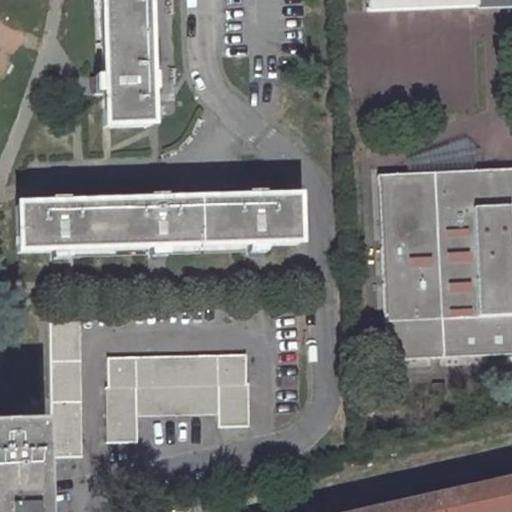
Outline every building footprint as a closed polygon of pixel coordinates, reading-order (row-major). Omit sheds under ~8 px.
[(93,0),(94,0),(96,75),(89,75),(90,92),(97,92),(97,101),(98,108),(98,124),(103,124),(112,124),(146,123),(145,89),(152,88),(152,72),(144,73),(143,42),(142,0),(93,0)] [(511,154),(418,158),(419,176),(511,171),(511,154)] [(511,171),(419,176),(374,178),(381,362),(511,356),(511,171)] [(68,250),(147,248),(147,258),(166,257),(165,247),(245,244),(246,254),(262,254),(262,245),(294,244),(293,198),(260,199),(260,191),(243,191),(243,200),(164,202),(163,196),(146,196),(146,203),(66,205),(65,199),(48,199),(48,206),(12,207),(13,252),(49,252),(50,261),(68,260),(68,250)] [(76,307),(47,307),(48,460),(77,459),(76,307)] [(244,358),(105,361),(106,446),(135,445),(135,415),(215,414),(215,427),(245,426),(244,358)] [(438,385),(425,385),(426,397),(439,396),(438,385)] [(35,511),(34,428),(0,427),(0,511),(35,511)] [(511,474),(348,511),(503,511),(511,510),(511,474)]
